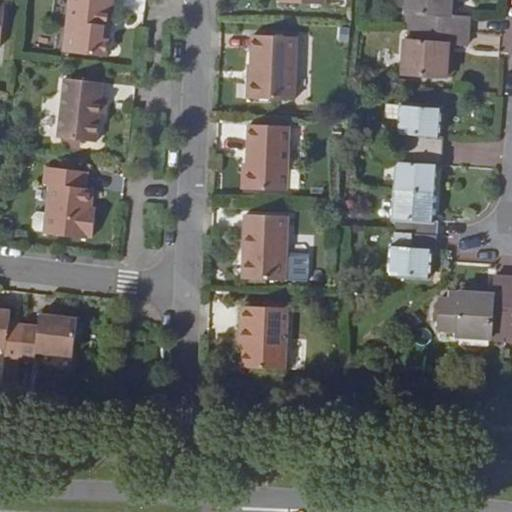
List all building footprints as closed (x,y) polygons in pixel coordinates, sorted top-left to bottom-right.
[(113,0),(70,0),(64,52),(106,57),(108,39),(103,38),(104,26),(110,27),(113,0)] [(452,0),(407,0),(405,27),(469,31),(470,14),(458,13),(452,13),(452,0)] [(469,46),(469,31),(405,27),(402,75),(448,79),(450,45),(455,45),(469,46)] [(297,37),(253,36),(252,68),(255,68),(254,80),(251,80),(250,98),(294,100),(297,37)] [(103,83),(65,79),(58,138),(96,143),(99,116),(102,98),(103,83)] [(444,106),(399,103),(396,137),(401,137),(400,148),(443,151),(445,137),(441,136),(444,106)] [(289,127),(249,125),(247,190),(287,192),(289,127)] [(443,151),(400,148),(399,161),(395,161),(393,191),(437,194),(439,166),(443,167),(443,151)] [(88,171),(46,166),(44,183),(50,183),(47,213),(35,212),(29,216),(28,224),(33,229),(45,231),(44,233),(88,238),(88,236),(93,236),(95,218),(90,217),(91,209),(93,188),(86,188),(88,171)] [(437,194),(393,191),(391,221),(396,222),(395,233),(437,236),(439,221),(435,221),(437,194)] [(288,216),(245,215),(244,251),(247,251),(247,258),(244,258),(243,279),(286,281),(288,216)] [(437,236),(395,233),(395,244),(389,243),(387,278),(432,281),(433,251),(436,251),(437,236)] [(509,277),(495,277),(494,294),(459,292),(459,300),(449,299),(439,299),(437,325),(457,326),(457,338),(492,339),(492,336),(505,337),(509,277)] [(459,292),(449,291),(449,299),(459,300),(459,292)] [(288,308),(241,306),(240,350),(244,350),(244,368),(286,370),(288,308)] [(0,348),(6,349),(3,379),(18,381),(20,359),(24,326),(9,324),(11,314),(0,312),(0,348)] [(56,320),(40,318),(40,327),(24,326),(20,359),(35,361),(37,352),(73,357),(78,320),(56,317),(56,320)] [(2,389),(17,391),(18,381),(3,379),(2,389)]
